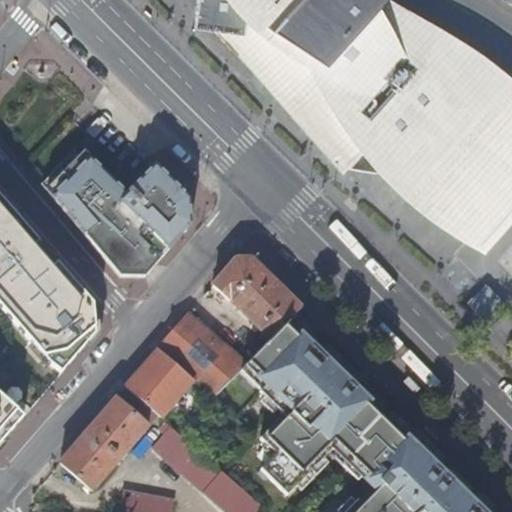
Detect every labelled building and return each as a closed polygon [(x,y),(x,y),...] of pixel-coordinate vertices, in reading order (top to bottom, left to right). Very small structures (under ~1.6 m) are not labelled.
[(470,66),(383,0),(201,0),(198,27),(216,30),(247,62),(249,58),(252,68),(257,76),(261,80),(266,81),(270,83),(281,93),(284,102),(286,108),(289,114),(297,121),(304,125),(308,127),(314,132),(318,136),(319,139),(325,153),(329,157),(334,161),(344,167),(352,170),(366,173),(382,173),(389,175),(396,182),(419,204),(436,218),(455,231),(468,238),(497,209),(492,198),(511,175),(511,79),(498,68),(480,55),(470,66)] [(352,170),(344,167),(350,175),(382,180),(417,210),(450,234),(488,256),(511,228),(511,73),(500,63),(483,53),(398,1),(395,0),(383,0),(470,66),(480,55),(498,68),(511,79),(511,175),(492,198),(497,209),(468,238),(455,231),(436,218),(419,204),(396,182),(389,175),(382,173),(366,173),(352,170)] [(266,81),(261,80),(267,84),(284,102),(281,93),(270,83),(266,81)] [(308,127),(304,125),(319,139),(318,136),(314,132),(308,127)] [(152,167),(124,196),(123,197),(114,189),(116,187),(82,155),(78,159),(72,154),(76,149),(72,145),(64,153),(68,157),(41,185),(119,278),(144,278),(190,225),(188,201),(179,193),(176,196),(168,189),(172,185),(152,167)] [(95,309),(0,199),(0,444),(23,417),(0,396),(0,307),(25,336),(39,351),(61,374),(95,335),(95,309)] [(259,329),(270,339),(288,321),(300,308),(251,260),(235,261),(213,286),(253,323),(250,326),(256,332),(259,329)] [(189,314),(158,350),(194,382),(213,398),(240,371),(244,366),(246,364),(189,314)] [(487,511),(467,492),(464,494),(446,473),(448,470),(443,466),(439,470),(429,460),(433,456),(406,431),(404,433),(359,391),(357,393),(348,384),(352,380),(311,340),(309,342),(288,321),(270,339),(246,364),(244,366),(264,386),(260,391),(258,392),(264,397),(276,410),(282,416),(259,440),(266,447),(275,455),(270,460),(260,470),(286,497),(333,449),(374,488),(359,503),(357,501),(346,511),(487,511)] [(158,350),(125,388),(161,419),(194,382),(158,350)] [(244,366),(240,371),(260,391),(264,386),(244,366)] [(115,400),(60,464),(92,491),(148,428),(115,400)] [(150,449),(223,511),(257,511),(261,506),(219,470),(164,423),(158,430),(163,434),(150,449)] [(261,451),(270,460),(275,455),(266,447),(261,451)] [(439,470),(443,466),(433,456),(429,460),(439,470)] [(122,492),(118,511),(171,511),(173,502),(122,492)]
